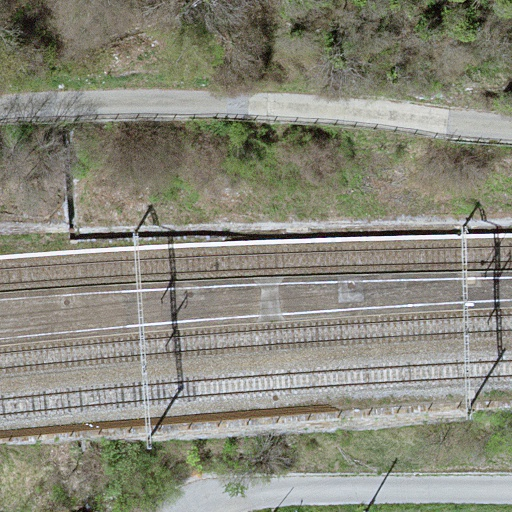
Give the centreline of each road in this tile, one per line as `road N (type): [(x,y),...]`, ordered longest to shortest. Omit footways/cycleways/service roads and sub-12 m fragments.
road 1 (unclassified): [(511,124),(87,105),(0,111)]
road 2 (unclassified): [(213,511),(252,493),(511,490)]
